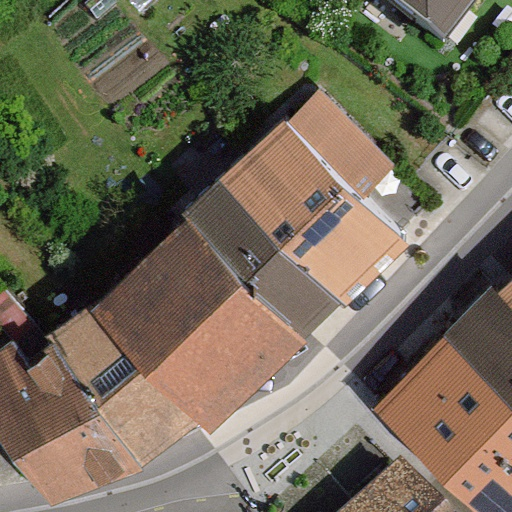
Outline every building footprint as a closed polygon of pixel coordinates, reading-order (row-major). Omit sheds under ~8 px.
[(382,0),(454,50),(489,0),(382,0)] [(357,289),(446,198),(317,71),(289,97),(296,108),(106,292),(59,327),(65,335),(34,356),(17,337),(0,351),(0,407),(62,486),(147,454),(206,399),(219,413),(352,284),(357,289)] [(511,378),(511,291),(508,287),(500,282),(461,327),(511,378)] [(506,511),(511,511),(511,378),(461,327),(392,398),(506,511)] [(448,511),(411,469),(362,511),(448,511)]
